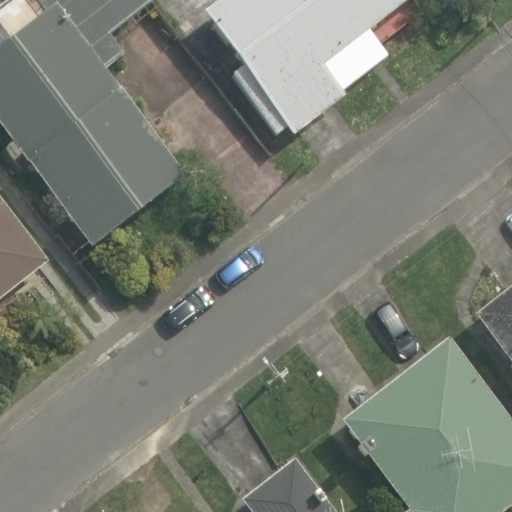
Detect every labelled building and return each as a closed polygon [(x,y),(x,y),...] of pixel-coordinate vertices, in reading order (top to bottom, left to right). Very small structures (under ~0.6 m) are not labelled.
[(110,36),(155,1),(154,0),(34,0),(46,14),(11,41),(0,27),(0,124),(15,144),(9,148),(18,160),(24,155),(95,246),(187,175),(105,69),(125,54),(110,36)] [(372,32),(413,0),(223,0),(204,14),(244,68),(232,76),(278,137),(289,129),(295,138),(349,97),(346,92),(390,57),(372,32)] [(0,197),(0,303),(51,262),(0,197)] [(511,288),(477,315),(511,362),(511,288)] [(511,415),(451,337),(342,422),(360,445),(357,447),(367,460),(370,457),(412,510),(409,511),(506,511),(511,508),(511,415)] [(335,511),(295,460),(241,502),(248,511),(335,511)]
